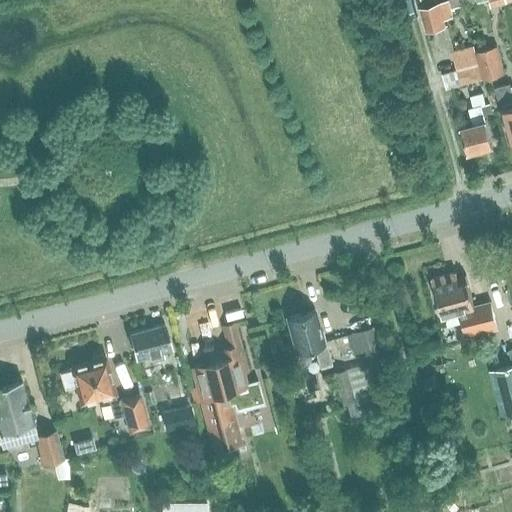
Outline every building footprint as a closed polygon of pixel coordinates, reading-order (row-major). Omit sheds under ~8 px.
[(447,0),(441,0),(419,6),(425,29),(444,24),(442,16),(451,14),(450,8),(447,0)] [(497,44),(476,50),(483,78),(505,72),(497,44)] [(477,63),(457,68),(461,83),(481,77),(477,63)] [(511,91),(510,82),(496,86),(510,140),(511,139),(511,91)] [(473,106),(469,107),(473,123),(461,126),(468,151),(493,145),(482,104),(486,103),(483,92),(470,95),(473,106)] [(462,320),(466,319),(470,334),(497,326),(492,306),(476,310),(467,280),(459,282),(456,271),(432,278),(442,316),(460,311),(462,320)] [(332,363),(322,331),(320,331),(313,309),(287,317),(297,352),(313,347),(319,366),(332,363)] [(224,357),(193,366),(197,384),(191,386),(195,400),(201,398),(208,424),(208,423),(215,447),(240,441),(230,404),(235,402),(237,407),(262,400),(263,402),(264,402),(257,378),(256,378),(257,380),(246,383),(243,372),(247,370),(234,321),(223,324),(229,346),(221,348),(224,357)] [(173,348),(165,322),(132,332),(139,357),(151,354),(153,360),(165,356),(163,351),(173,348)] [(371,323),(348,329),(354,349),(363,347),(364,352),(378,348),(371,323)] [(114,417),(125,414),(129,429),(147,424),(138,394),(116,400),(103,353),(91,356),(92,361),(72,366),(72,368),(60,372),(64,387),(77,383),(82,401),(107,394),(114,417)] [(511,363),(491,369),(503,415),(511,412),(511,363)] [(346,367),(333,371),(342,404),(347,403),(355,400),(346,367)] [(434,376),(422,379),(425,391),(437,388),(434,376)] [(28,444),(37,441),(43,463),(53,461),(63,458),(55,430),(37,435),(22,380),(0,385),(0,441),(1,445),(26,438),(28,444)] [(396,397),(389,399),(390,406),(397,404),(396,397)] [(355,400),(347,403),(350,416),(358,414),(355,400)] [(193,406),(168,413),(172,428),(197,421),(193,406)] [(400,413),(382,417),(384,422),(391,420),(395,435),(405,432),(400,413)] [(63,458),(53,461),(58,477),(70,477),(69,456),(63,458)] [(451,460),(441,462),(445,477),(454,475),(451,460)]
